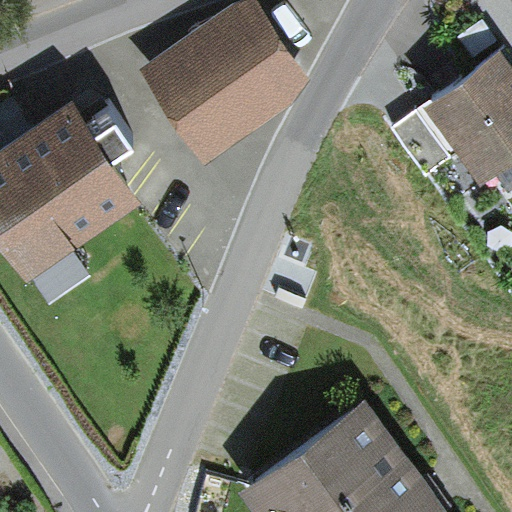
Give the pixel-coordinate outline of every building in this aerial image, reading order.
[(227,0),(140,59),(205,154),(295,97),(312,67),(265,0),(227,0)] [(498,34),(483,12),(460,28),(474,50),(498,34)] [(511,52),(502,38),(424,92),(481,172),(511,150),(511,52)] [(72,84),(0,132),(0,222),(29,265),(145,186),(116,144),(136,131),(110,93),(89,107),(72,84)] [(452,152),(417,102),(392,119),(427,170),(452,152)] [(239,477),(264,511),(459,511),(366,385),(239,477)]
